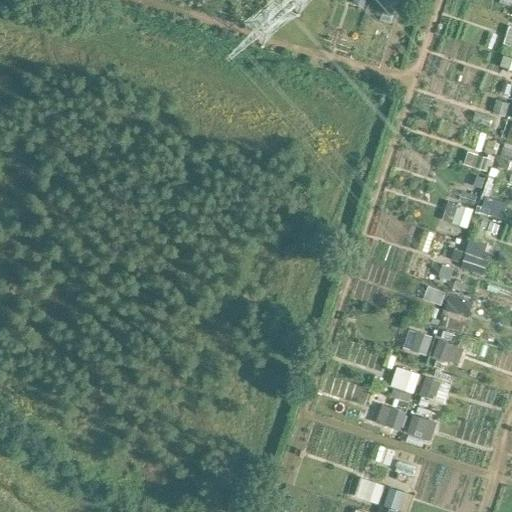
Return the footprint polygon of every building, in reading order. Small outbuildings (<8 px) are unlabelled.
[(496,98),(492,110),(505,114),(509,102),(496,98)] [(511,142),(478,131),(473,145),(511,158),(511,142)] [(487,169),(491,156),(468,150),(465,162),(487,169)] [(511,184),(481,174),(478,184),(511,196),(511,184)] [(447,204),(444,219),(470,225),(473,209),(447,204)] [(489,217),(478,214),(475,224),(486,227),(489,217)] [(470,237),(462,265),(487,273),(495,245),(470,237)] [(472,299),(430,285),(424,302),(467,316),(472,299)] [(430,335),(413,330),(408,347),(426,352),(430,335)] [(466,348),(439,338),(432,356),(459,366),(466,348)] [(419,372),(396,365),(390,384),(414,391),(419,372)] [(427,370),(419,389),(446,400),(453,380),(427,370)] [(405,410),(383,401),(375,420),(397,430),(405,410)] [(413,414),(407,431),(432,438),(437,421),(413,414)] [(413,494),(362,478),(356,495),(407,511),(413,494)]
